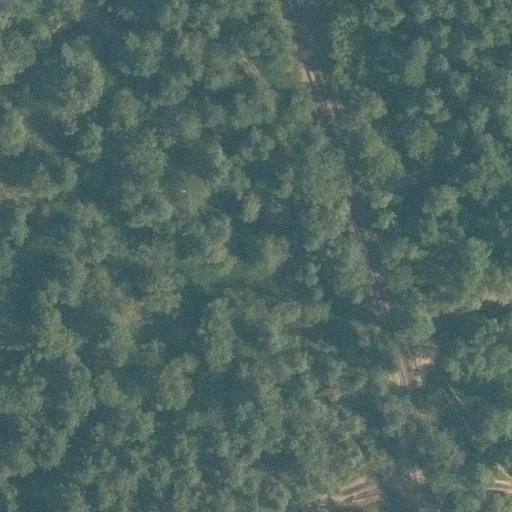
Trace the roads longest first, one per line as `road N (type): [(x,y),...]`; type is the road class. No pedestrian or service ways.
road 1 (track): [(429,511),(299,0)]
road 2 (track): [(511,285),(383,320)]
